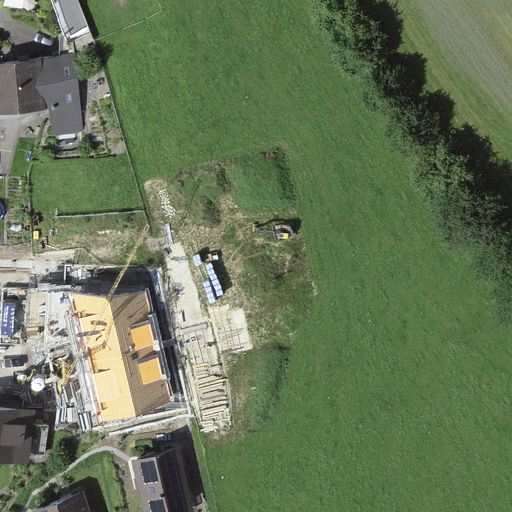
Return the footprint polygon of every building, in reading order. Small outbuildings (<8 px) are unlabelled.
[(73,57),(0,61),(0,91),(1,110),(51,107),(53,136),(78,134),(73,57)] [(40,274),(0,270),(0,323),(34,327),(40,274)] [(43,407),(0,400),(0,453),(34,459),(43,407)] [(190,446),(147,457),(158,511),(204,511),(207,511),(190,446)] [(90,511),(84,491),(36,507),(37,511),(90,511)]
